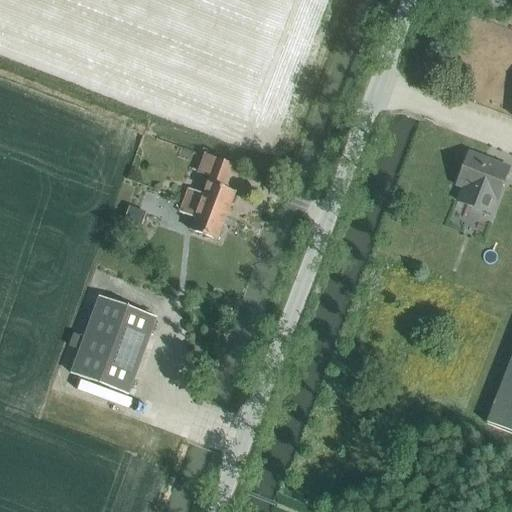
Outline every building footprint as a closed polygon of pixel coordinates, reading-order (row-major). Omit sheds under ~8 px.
[(227,219),(227,218),(236,194),(225,190),(233,167),(204,155),(198,175),(209,180),(208,184),(209,184),(205,195),(189,189),(184,202),(227,219)] [(458,202),(492,215),(510,168),(496,163),(496,165),(469,155),(458,185),(464,187),(458,202)] [(227,219),(184,202),(180,214),(196,219),(191,232),(218,242),(227,219)] [(71,375),(129,396),(157,320),(98,299),(71,375)] [(511,361),(487,425),(511,434),(511,361)] [(60,376),(57,386),(96,397),(98,387),(60,376)]
